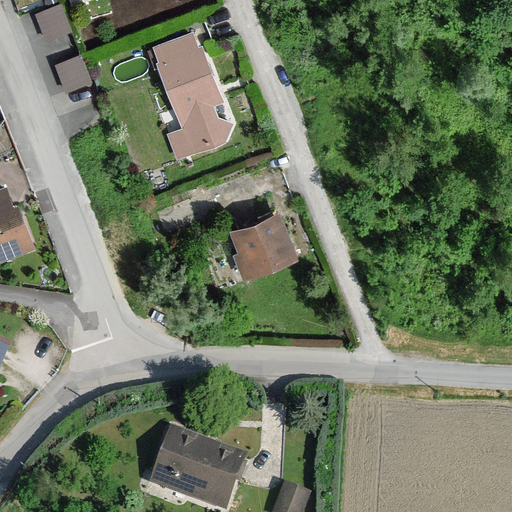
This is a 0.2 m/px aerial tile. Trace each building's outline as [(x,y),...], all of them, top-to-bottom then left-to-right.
[(59,1),(36,10),(47,37),(70,29),(59,1)] [(166,61),(199,49),(193,35),(160,47),(166,61)] [(152,50),(158,65),(163,62),(166,61),(160,47),(152,50)] [(218,118),(212,102),(209,95),(218,91),(201,48),(199,49),(166,61),(163,62),(197,148),(225,137),(231,124),(218,118)] [(80,53),(56,61),(65,88),(90,80),(80,53)] [(221,98),(218,91),(209,95),(212,102),(221,98)] [(0,253),(33,241),(18,203),(13,205),(6,187),(0,189),(0,253)] [(248,255),(254,273),(293,259),(279,220),(241,234),(248,255)] [(248,275),(254,273),(248,255),(242,257),(248,275)] [(0,339),(0,365),(10,344),(0,339)] [(196,486),(193,494),(227,508),(248,460),(178,430),(161,471),(196,486)] [(196,486),(161,471),(158,480),(193,494),(196,486)] [(289,490),(279,511),(301,511),(308,497),(289,490)]
